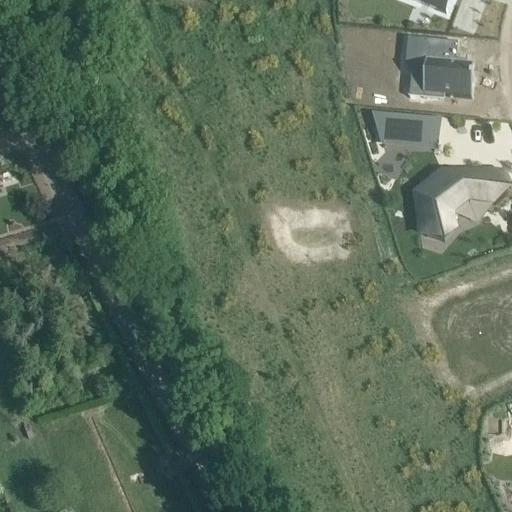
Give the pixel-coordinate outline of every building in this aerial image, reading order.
[(406,0),(447,15),(447,13),(445,12),(449,0),(406,0)] [(408,40),(406,69),(426,71),(423,99),(443,101),(443,97),(472,100),(473,98),(471,98),(473,83),(474,83),(475,79),(473,79),(474,66),(468,65),(468,63),(457,62),(458,45),(408,40)] [(399,123),(399,145),(433,146),(435,126),(407,122),(399,122),(399,123)] [(449,178),(421,201),(426,237),(427,238),(445,243),(454,232),(451,217),(469,203),(495,206),(505,197),(505,198),(508,195),(504,179),(479,178),(479,179),(449,178)] [(136,432),(108,446),(126,482),(154,468),(136,432)] [(154,468),(126,482),(140,511),(155,511),(172,504),(154,468)]
